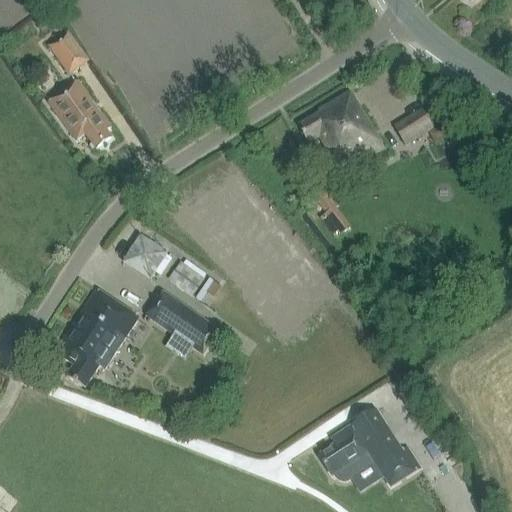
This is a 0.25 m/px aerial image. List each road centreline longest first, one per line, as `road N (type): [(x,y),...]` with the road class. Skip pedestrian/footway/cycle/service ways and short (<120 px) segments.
road 1 (unclassified): [(18,342),(38,329),(120,208),(162,171),(408,18)]
road 2 (tertiary): [(408,18),(439,48),(511,92)]
